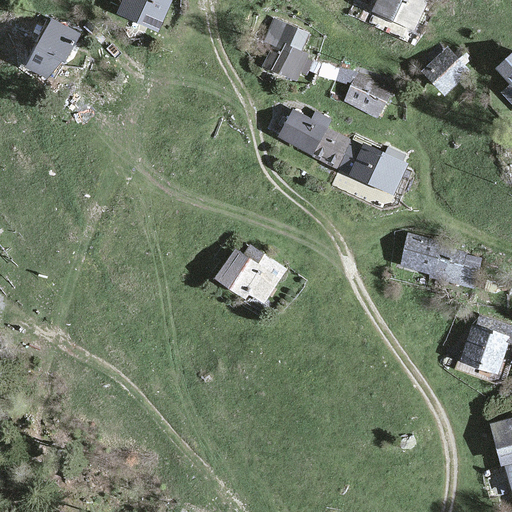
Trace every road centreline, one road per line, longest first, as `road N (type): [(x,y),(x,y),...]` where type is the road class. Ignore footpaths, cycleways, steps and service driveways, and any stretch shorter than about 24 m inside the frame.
road 1 (track): [(443,511),(453,445),(362,298),(334,232),(265,174),(246,97),(219,52),(205,0)]
road 2 (track): [(511,245),(429,216),(339,240)]
